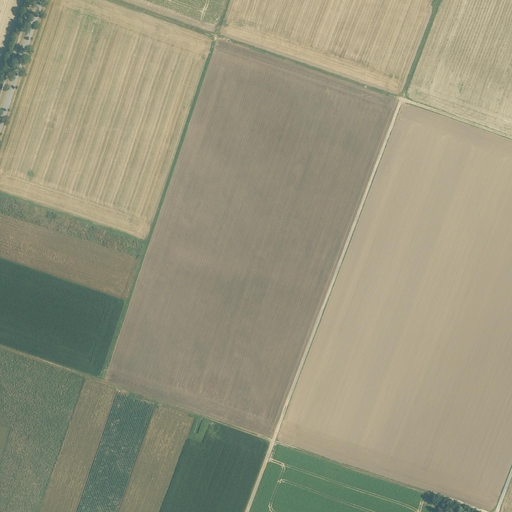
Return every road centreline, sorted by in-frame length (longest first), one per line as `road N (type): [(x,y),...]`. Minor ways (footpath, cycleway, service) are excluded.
road 1 (track): [(247,511),(438,0)]
road 2 (track): [(472,508),(0,348)]
road 3 (track): [(511,140),(105,0)]
road 4 (track): [(227,0),(105,386)]
road 5 (unclassified): [(0,125),(40,0)]
